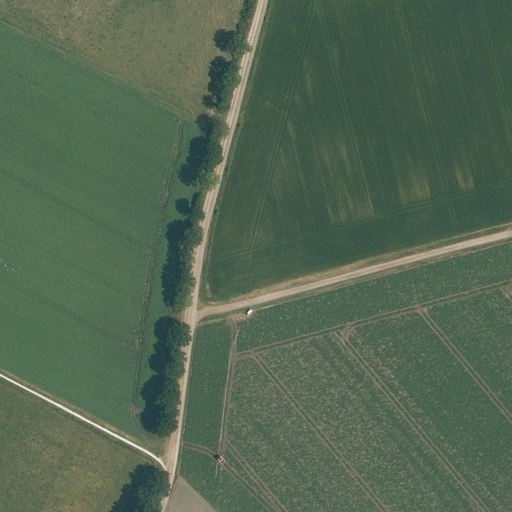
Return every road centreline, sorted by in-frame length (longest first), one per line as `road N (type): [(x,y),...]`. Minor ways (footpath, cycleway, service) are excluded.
road 1 (track): [(167,464),(197,238),(258,0)]
road 2 (track): [(511,233),(186,312)]
